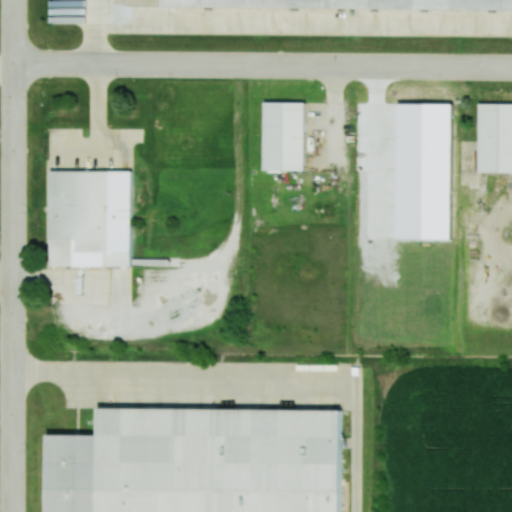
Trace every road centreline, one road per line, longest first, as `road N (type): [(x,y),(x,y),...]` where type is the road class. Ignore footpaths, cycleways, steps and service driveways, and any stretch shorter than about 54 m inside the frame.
road 1 (residential): [(13,511),(14,0)]
road 2 (residential): [(15,63),(511,67)]
